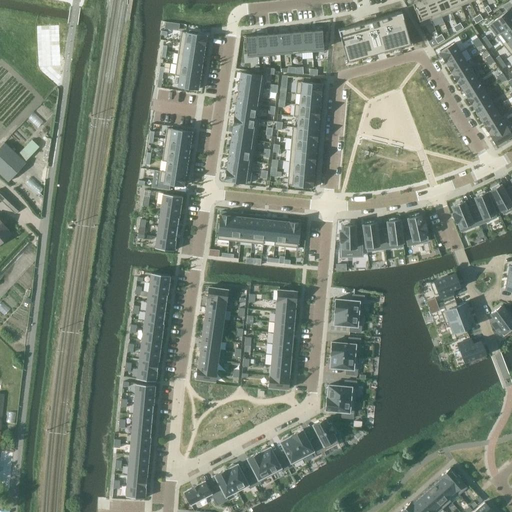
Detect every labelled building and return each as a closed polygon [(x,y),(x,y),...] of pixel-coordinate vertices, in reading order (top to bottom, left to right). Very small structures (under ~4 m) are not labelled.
[(431,21),(422,0),(417,0),(412,2),(414,9),(417,14),(416,14),(419,20),(429,16),(431,21)] [(441,17),(434,0),(422,0),(431,21),(441,17)] [(451,12),(446,0),(434,0),(441,17),(451,12)] [(458,0),(446,0),(451,12),(462,8),(458,0)] [(469,0),(458,0),(462,8),(461,6),(471,2),(469,0)] [(511,12),(510,9),(488,26),(496,36),(511,22),(511,12)] [(365,21),(338,29),(346,58),(351,56),(352,59),(404,45),(403,43),(409,41),(401,12),(374,19),(374,16),(364,19),(365,21)] [(511,22),(496,36),(503,45),(511,38),(511,22)] [(315,30),(311,30),(312,52),(323,51),(323,42),(325,42),(325,35),(322,35),(322,29),(315,30)] [(181,31),(180,43),(204,46),(205,46),(206,36),(206,35),(197,34),(198,32),(189,30),(189,33),(181,31)] [(304,31),(300,31),(302,53),(312,52),(311,30),(304,31)] [(293,32),(289,32),(291,54),(302,53),(300,31),(299,31),(293,32)] [(278,33),(280,55),(291,54),(289,32),(278,33)] [(274,33),(267,34),(269,56),(280,55),(278,33),(274,33)] [(257,35),(259,56),(269,56),(267,34),(263,34),(257,35)] [(246,41),(244,42),(244,49),(246,48),(247,57),(259,56),(257,35),(252,35),(245,36),(246,41)] [(511,38),(503,45),(510,55),(511,53),(511,38)] [(180,43),(178,53),(203,57),(204,46),(180,43)] [(439,52),(445,62),(461,52),(455,43),(439,52)] [(461,53),(461,52),(445,62),(446,62),(448,66),(451,71),(467,62),(461,53)] [(178,53),(176,64),(201,68),(203,57),(178,53)] [(472,70),(467,62),(451,71),(454,75),(456,80),(472,70)] [(176,64),(175,75),(199,78),(201,68),(176,64)] [(473,71),(472,70),(456,80),(457,80),(459,84),(462,89),(478,80),(473,71)] [(241,72),(239,83),(264,87),(265,76),(241,72)] [(175,75),(179,76),(178,86),(198,89),(199,78),(175,75)] [(468,98),(483,89),(478,80),(462,89),(465,94),(466,94),(468,98)] [(297,81),(295,93),(320,95),(321,90),(324,90),(324,84),(297,81)] [(239,83),(238,94),(262,98),(264,87),(239,83)] [(474,108),(489,98),(483,89),(468,98),(471,104),(471,103),(474,108)] [(294,104),(294,105),(319,107),(320,101),(323,101),(323,95),(320,95),(295,93),(295,94),(300,94),(299,104),(294,104)] [(238,94),(236,105),(256,108),(258,97),(262,98),(238,94)] [(489,98),(474,108),(476,112),(479,117),(494,107),(489,98)] [(236,105),(234,115),(259,119),(254,118),(256,108),(236,105)] [(294,105),(293,116),(321,118),(322,113),(319,113),(319,107),(294,105)] [(494,107),(479,117),(482,122),(485,126),(500,117),(494,107)] [(234,115),(233,126),(257,130),(259,119),(234,115)] [(292,127),(317,130),(318,124),(321,124),(321,118),(293,116),(298,117),(297,127),(292,127)] [(506,126),(500,117),(485,126),(488,131),(490,135),(506,126)] [(233,126),(231,137),(256,140),(257,130),(233,126)] [(490,135),(492,137),(497,145),(511,135),(507,127),(506,126),(490,135)] [(292,127),(291,138),(319,141),(320,135),(317,135),(317,130),(292,127)] [(167,128),(165,139),(190,143),(192,132),(167,128)] [(231,137),(230,147),(254,151),(256,140),(231,137)] [(291,138),(290,150),(315,152),(316,146),(319,147),(319,141),(291,138)] [(165,139),(164,150),(188,153),(190,143),(165,139)] [(24,161),(38,146),(31,140),(17,155),(4,142),(0,145),(0,173),(8,181),(25,162),(24,161)] [(230,147),(228,158),(253,162),(254,151),(230,147)] [(164,150),(162,160),(187,164),(188,153),(164,150)] [(290,150),(289,161),(317,164),(318,158),(315,158),(315,153),(315,152),(290,150)] [(228,158),(226,169),(251,172),(253,162),(228,158)] [(160,171),(185,175),(187,164),(162,160),(162,161),(167,161),(165,171),(160,171)] [(289,161),(288,173),(313,175),(314,169),(317,169),(317,164),(289,161)] [(226,169),(225,179),(225,180),(249,184),(251,172),(226,169)] [(160,171),(159,182),(184,186),(184,185),(185,175),(160,171)] [(288,173),(287,184),(295,185),(295,187),(303,188),(303,186),(315,187),(316,181),(313,181),(313,175),(288,173)] [(30,178),(24,184),(37,197),(44,190),(30,178)] [(501,185),(490,190),(500,210),(501,209),(503,214),(511,208),(511,205),(511,204),(511,203),(511,192),(511,190),(505,193),(501,185)] [(0,197),(15,212),(20,207),(0,188),(0,197)] [(478,206),(473,208),(478,220),(483,217),(485,222),(496,217),(494,213),(495,213),(486,192),(475,197),(478,206)] [(163,193),(161,204),(180,207),(182,196),(163,193)] [(464,201),(452,206),(455,212),(453,213),(456,222),(458,221),(461,227),(478,220),(473,208),(467,210),(464,201)] [(161,204),(160,215),(179,218),(180,207),(161,204)] [(217,223),(216,231),(218,231),(217,239),(229,240),(232,213),(231,216),(226,215),(226,212),(220,211),(219,223),(217,223)] [(232,213),(229,240),(240,242),(243,217),(237,216),(238,213),(232,213)] [(243,217),(240,242),(252,243),(255,215),(249,214),(249,217),(243,217)] [(160,215),(158,226),(177,229),(179,218),(160,215)] [(255,215),(252,243),(263,244),(266,219),(260,219),(260,216),(255,215)] [(410,227),(404,229),(407,241),(413,240),(414,244),(426,241),(424,231),(426,230),(424,221),(421,221),(420,215),(408,218),(410,227)] [(266,219),(263,244),(264,239),(274,240),(274,245),(277,217),(272,217),(271,220),(266,219)] [(277,217),(274,245),(286,246),(288,222),(283,221),(283,218),(277,217)] [(288,222),(286,246),(297,248),(298,240),(300,240),(301,232),(299,232),(300,220),(294,219),(294,222),(289,221),(289,222),(288,222)] [(389,231),(383,232),(384,244),(402,242),(400,220),(387,221),(389,231)] [(0,242),(9,235),(4,230),(6,228),(0,221),(0,242)] [(375,223),(363,224),(366,246),(384,244),(383,232),(377,232),(375,223)] [(342,232),(340,232),(340,242),(342,242),(343,248),(361,247),(361,235),(355,235),(354,225),(342,226),(342,232)] [(158,226),(156,236),(175,239),(177,229),(158,226)] [(156,236),(155,248),(174,250),(175,239),(156,236)] [(170,275),(151,273),(149,283),(168,285),(170,275)] [(442,279),(430,283),(434,295),(439,293),(441,298),(453,293),(451,288),(459,285),(455,274),(448,277),(447,275),(441,277),(442,279)] [(168,285),(149,283),(148,292),(167,295),(168,285)] [(209,287),(207,297),(226,300),(228,289),(209,287)] [(277,289),(276,300),(296,302),(297,291),(277,289)] [(148,292),(147,302),(166,304),(167,295),(148,292)] [(363,302),(364,296),(353,294),(352,300),(335,299),(334,311),(360,314),(361,301),(363,302)] [(207,297),(206,307),(225,310),(226,300),(207,297)] [(276,300),(275,311),(295,313),(296,302),(276,300)] [(445,310),(441,312),(445,323),(470,313),(465,302),(457,306),(455,301),(443,305),(445,310)] [(147,302),(145,311),(164,314),(166,304),(147,302)] [(501,306),(491,313),(496,320),(492,323),(503,337),(511,330),(511,320),(509,317),(510,316),(506,311),(505,312),(501,306)] [(206,307),(204,317),(223,320),(225,310),(206,307)] [(144,321),(163,323),(164,314),(145,311),(144,321)] [(275,311),(274,322),(294,324),(295,313),(275,311)] [(361,326),(357,326),(358,314),(360,314),(334,311),(334,312),(335,312),(335,313),(332,315),(332,320),(334,322),(334,324),(350,325),(349,331),(361,332),(361,326)] [(470,313),(445,323),(449,321),(453,332),(455,337),(467,333),(465,328),(474,324),(470,313)] [(204,317),(203,328),(222,330),(223,320),(204,317)] [(162,333),(163,323),(144,321),(143,330),(162,333)] [(274,322),(273,333),(293,334),(294,324),(274,322)] [(203,328),(201,338),(221,340),(222,330),(203,328)] [(143,330),(142,340),(161,342),(162,333),(143,330)] [(273,333),(272,343),(292,345),(293,334),(273,333)] [(357,356),(354,356),(355,344),(360,344),(360,338),(349,337),(348,343),(331,342),(330,354),(356,357),(357,356)] [(201,338),(200,348),(219,350),(221,340),(201,338)] [(140,349),(159,352),(161,342),(142,340),(140,349)] [(470,340),(458,344),(464,361),(471,358),(472,360),(478,357),(478,356),(485,353),(480,342),(472,345),(470,340)] [(272,343),(271,354),(291,356),(292,345),(272,343)] [(200,348),(199,358),(218,361),(219,350),(200,348)] [(139,359),(158,361),(159,352),(140,349),(139,359)] [(271,354),(270,365),(290,367),(291,356),(271,354)] [(346,368),(345,374),(357,375),(357,369),(355,369),(356,357),(330,354),(330,355),(331,355),(331,356),(329,358),(328,363),(330,365),(330,367),(346,368)] [(199,358),(197,368),(216,371),(218,361),(199,358)] [(138,368),(157,371),(158,361),(139,359),(138,368)] [(270,365),(269,376),(289,377),(290,367),(270,365)] [(136,378),(155,381),(157,371),(138,368),(136,378)] [(197,368),(196,379),(215,381),(216,371),(197,368)] [(269,376),(268,387),(288,389),(289,377),(269,376)] [(325,393),(327,396),(327,397),(326,397),(354,400),(356,381),(345,380),(344,386),(328,385),(328,387),(326,389),(325,393)] [(136,383),(135,394),(154,396),(155,385),(136,383)] [(135,394),(134,404),(153,406),(154,396),(135,394)] [(326,397),(325,410),(342,411),(342,417),(352,418),(354,400),(326,397)] [(134,404),(133,414),(152,416),(153,406),(134,404)] [(133,414),(132,424),(151,426),(152,416),(133,414)] [(320,439),(315,442),(320,452),(338,443),(333,433),(335,432),(330,423),(328,424),(325,418),(313,425),(320,439)] [(132,424),(131,434),(150,436),(151,426),(132,424)] [(303,458),(304,458),(302,456),(313,451),(315,454),(320,452),(315,442),(310,444),(302,429),(291,435),(303,458)] [(131,434),(130,445),(149,446),(150,436),(131,434)] [(288,456),(282,459),(288,469),(293,466),(292,464),(303,458),(291,435),(291,436),(290,437),(287,436),(283,438),(282,441),(280,442),(288,456)] [(130,445),(129,455),(148,457),(149,446),(130,445)] [(261,449),(260,452),(259,452),(258,452),(270,475),(281,470),(282,471),(288,469),(282,459),(277,461),(270,447),(268,448),(265,447),(261,449)] [(255,473),(250,475),(256,485),(261,482),(260,481),(270,475),(258,452),(247,458),(255,473)] [(129,455),(128,465),(147,467),(148,457),(129,455)] [(233,464),(228,466),(228,469),(226,469),(237,490),(248,484),(250,488),(256,485),(250,475),(245,478),(237,464),(235,465),(233,464)] [(128,465),(127,475),(147,477),(147,467),(128,465)] [(458,494),(467,487),(460,479),(462,476),(458,472),(456,474),(450,468),(441,475),(458,494)] [(217,492),(222,503),(228,500),(226,496),(237,490),(226,469),(214,475),(222,490),(217,492)] [(127,475),(126,485),(146,487),(147,477),(127,475)] [(455,491),(458,494),(441,475),(442,477),(435,484),(450,501),(451,501),(447,497),(455,491)] [(198,484),(191,488),(184,491),(190,504),(196,501),(197,503),(206,498),(205,496),(211,493),(204,481),(198,484)] [(427,491),(442,509),(450,501),(435,484),(427,491)] [(126,485),(125,496),(145,498),(146,487),(126,485)] [(418,498),(431,511),(438,511),(442,509),(427,491),(418,498)] [(212,495),(217,505),(222,503),(217,492),(212,495)] [(411,505),(409,503),(416,511),(431,511),(418,498),(411,505)] [(473,511),(490,511),(492,510),(484,502),(473,511)] [(416,511),(409,503),(401,511),(402,511),(416,511)]
